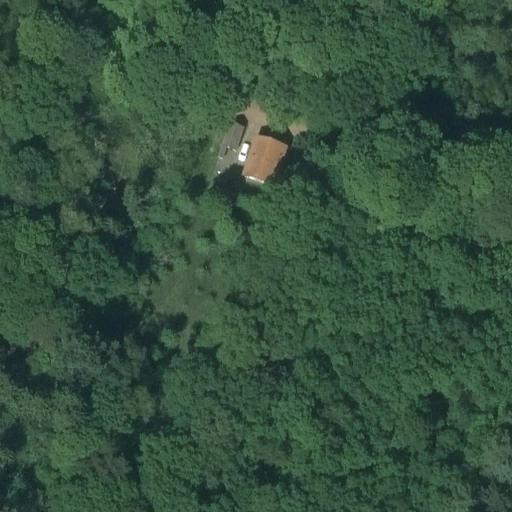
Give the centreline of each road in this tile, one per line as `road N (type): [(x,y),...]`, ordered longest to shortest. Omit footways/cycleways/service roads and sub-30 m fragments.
road 1 (track): [(174,511),(348,155)]
road 2 (track): [(348,155),(420,0)]
road 3 (track): [(348,155),(511,178)]
